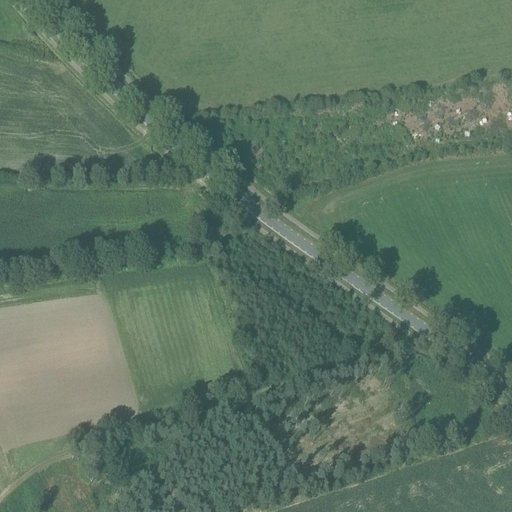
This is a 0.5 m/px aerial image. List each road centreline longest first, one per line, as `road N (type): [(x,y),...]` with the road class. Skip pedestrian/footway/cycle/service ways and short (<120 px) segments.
road 1 (secondary): [(511,390),(368,292),(144,112),(49,0)]
road 2 (track): [(0,499),(47,457),(445,325)]
